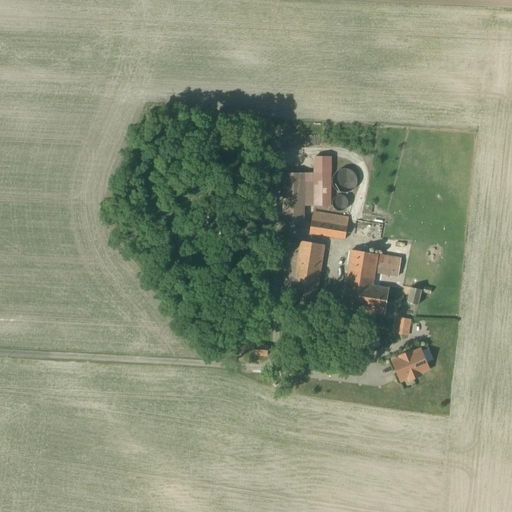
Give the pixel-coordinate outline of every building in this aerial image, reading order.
[(346,170),(342,170),(339,171),(336,173),(334,176),(333,178),(333,182),(334,186),(336,189),(339,191),(343,192),(347,192),(348,191),(352,189),(354,185),(355,181),(354,176),(352,173),(350,172),(346,170)] [(330,207),(329,176),(281,177),(282,223),(304,223),(304,207),(330,207)] [(345,199),(343,198),(340,197),(338,197),(336,199),(335,199),(334,201),(334,203),(335,206),(336,208),(338,209),(341,209),(343,208),(345,207),(346,206),(346,204),(346,201),(345,199)] [(347,219),(313,213),(309,235),(343,241),(347,219)] [(368,224),(356,222),(353,236),(365,238),(368,224)] [(323,246),(292,241),(283,300),(314,304),(323,246)] [(369,311),(373,287),(375,273),(398,277),(401,259),(352,251),(343,307),(369,311)] [(436,263),(408,256),(403,276),(408,278),(406,289),(410,290),(406,305),(419,308),(425,283),(430,285),(436,263)] [(373,287),(369,311),(392,315),(396,291),(373,287)] [(410,322),(400,321),(397,336),(408,338),(410,322)] [(253,356),(268,356),(268,347),(253,347),(253,356)] [(400,357),(400,359),(392,362),(401,381),(408,378),(409,381),(420,376),(419,373),(428,369),(420,351),(412,354),(411,352),(400,357)]
